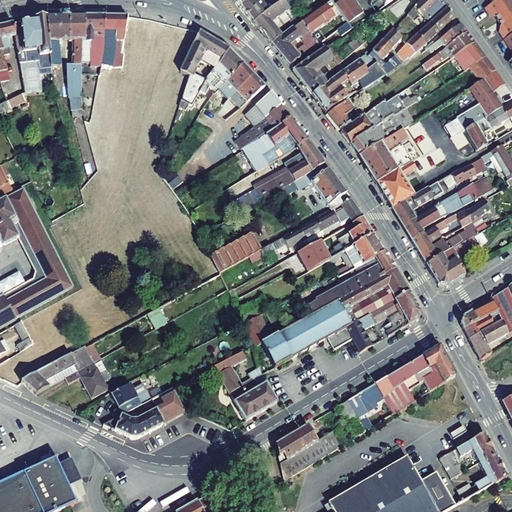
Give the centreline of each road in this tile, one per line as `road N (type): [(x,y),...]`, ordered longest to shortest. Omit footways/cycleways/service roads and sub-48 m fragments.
road 1 (secondary): [(277,79),(355,182),(437,313)]
road 2 (residential): [(257,435),(443,324)]
road 3 (residential): [(128,456),(0,395)]
road 4 (secondary): [(164,10),(220,31),(277,79)]
